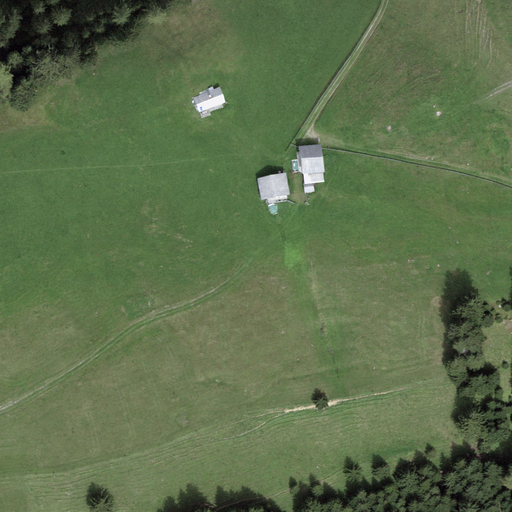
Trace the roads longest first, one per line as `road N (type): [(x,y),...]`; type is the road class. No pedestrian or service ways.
road 1 (track): [(511,187),(314,140),(305,131)]
road 2 (track): [(384,0),(305,131)]
